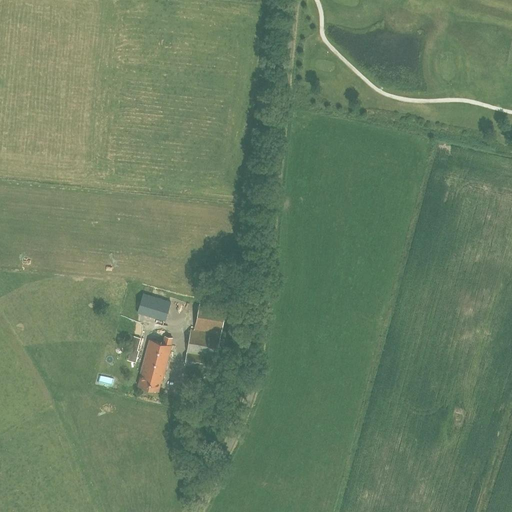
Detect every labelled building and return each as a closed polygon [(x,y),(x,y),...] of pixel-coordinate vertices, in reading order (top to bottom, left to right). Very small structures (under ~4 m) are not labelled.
[(190,278),(192,266),(185,265),(183,277),(190,278)] [(185,289),(187,283),(180,280),(178,287),(185,289)] [(143,292),(137,313),(165,322),(171,301),(143,292)] [(191,330),(187,353),(216,358),(220,335),(221,335),(223,323),(226,308),(226,306),(200,301),(194,330),(191,330)] [(164,336),(163,343),(150,340),(141,373),(138,386),(158,391),(161,379),(162,379),(171,345),(170,345),(172,338),(164,336)] [(131,345),(127,359),(135,361),(139,348),(138,347),(131,345)]
